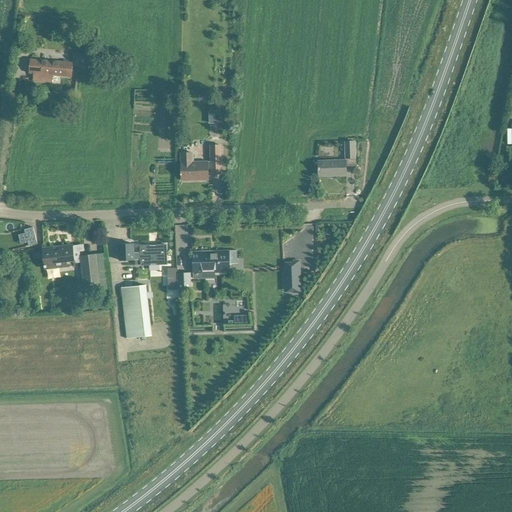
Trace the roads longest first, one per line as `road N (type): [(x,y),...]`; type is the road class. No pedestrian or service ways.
road 1 (secondary): [(122,511),(230,419),(348,272),(421,134),(470,0)]
road 2 (unclassified): [(166,511),(323,353),(413,227),(460,202)]
road 3 (unclassified): [(359,204),(0,211)]
